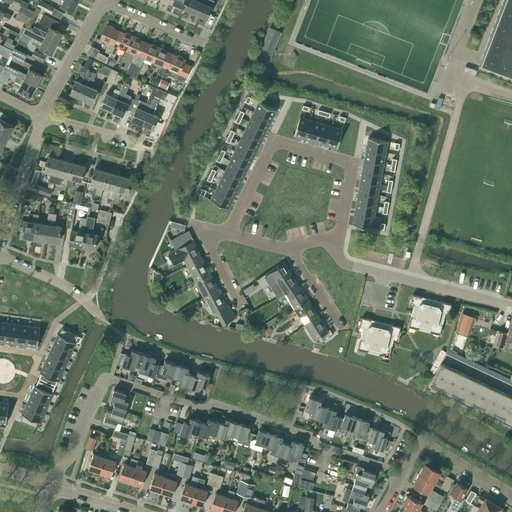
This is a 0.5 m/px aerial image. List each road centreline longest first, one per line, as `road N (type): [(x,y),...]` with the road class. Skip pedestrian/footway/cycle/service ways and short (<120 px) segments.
road 1 (residential): [(49,486),(107,379),(312,435),(316,446),(401,477)]
road 2 (residential): [(326,238),(341,225),(349,165),(282,143),(266,152),(227,234)]
road 3 (residential): [(511,306),(346,265),(326,238)]
road 4 (residential): [(0,248),(40,116)]
road 5 (residential): [(40,116),(104,4)]
road 6 (residential): [(102,319),(69,287),(0,255)]
